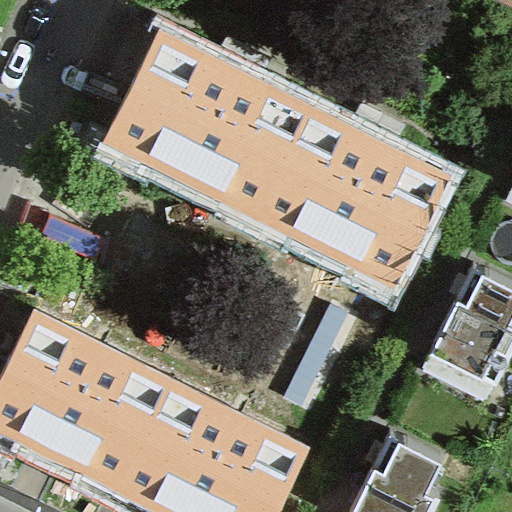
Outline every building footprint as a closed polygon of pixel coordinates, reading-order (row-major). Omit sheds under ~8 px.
[(165,36),(114,134),(253,205),(303,107),(165,36)] [(303,107),(253,205),(390,275),(441,177),(303,107)] [(34,317),(0,381),(0,423),(121,485),(172,387),(34,317)] [(172,387),(121,485),(173,511),(281,511),(309,458),(172,387)] [(441,464),(398,442),(383,473),(375,469),(352,511),(432,511),(438,502),(425,496),(441,464)]
